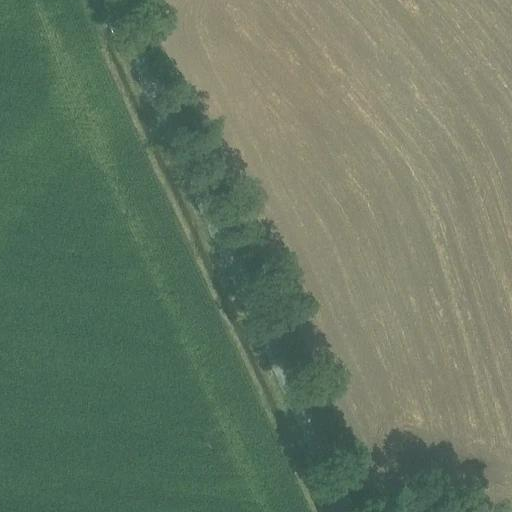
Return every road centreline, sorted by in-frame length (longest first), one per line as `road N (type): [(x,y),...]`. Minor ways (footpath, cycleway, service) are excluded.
road 1 (unclassified): [(353,511),(115,0)]
road 2 (unclassified): [(0,485),(269,511)]
